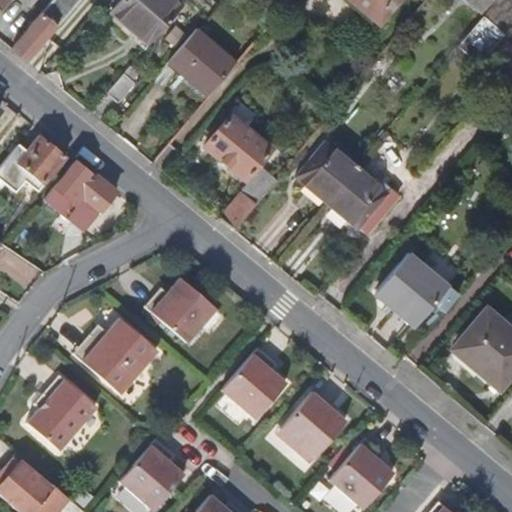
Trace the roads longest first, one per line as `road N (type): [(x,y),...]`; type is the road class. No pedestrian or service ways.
road 1 (residential): [(176,215),(452,443)]
road 2 (residential): [(0,361),(50,302),(176,215)]
road 3 (residential): [(0,70),(176,215)]
road 4 (unknown): [(145,189),(274,39)]
